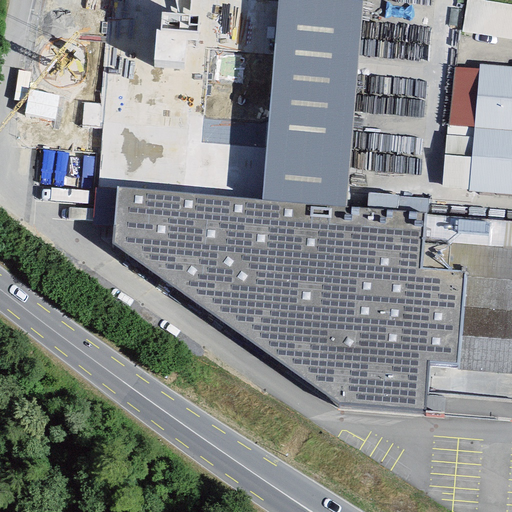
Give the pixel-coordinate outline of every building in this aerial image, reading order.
[(357,3),(321,0),(272,0),(255,201),(339,208),(357,3)] [(511,2),(487,0),(468,0),(465,34),(511,38),(511,2)] [(511,68),(476,65),(466,196),(511,200),(511,68)] [(255,201),(111,189),(106,244),(332,404),(419,411),(422,365),(452,368),(460,275),(416,271),(421,215),(339,208),(255,201)] [(511,223),(421,215),(416,271),(460,275),(452,368),(511,373),(511,223)]
